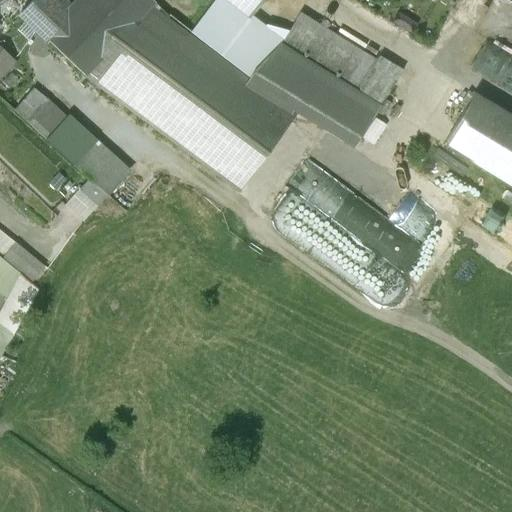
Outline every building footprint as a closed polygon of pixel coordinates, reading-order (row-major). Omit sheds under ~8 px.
[(32,0),(20,14),(48,42),(71,18),(51,0),(32,0)] [(86,78),(235,190),(292,115),(247,80),(188,36),(155,13),(158,9),(148,0),(87,0),(71,18),(48,42),(86,78)] [(281,43),(248,19),(224,0),(212,0),(188,36),(247,80),(281,43)] [(224,0),(248,19),(262,0),(224,0)] [(281,43),(380,105),(402,70),(379,56),(376,61),(300,13),(281,43)] [(292,115),(351,152),(380,105),(281,43),(247,80),(292,115)] [(0,47),(0,75),(14,61),(0,47)] [(511,114),(475,92),(444,144),(511,184),(511,114)] [(34,96),(18,114),(88,179),(106,196),(107,196),(124,178),(34,96)] [(106,196),(88,179),(79,189),(97,205),(106,196)] [(84,220),(97,205),(79,189),(66,204),(84,220)] [(0,256),(1,258),(14,242),(0,231),(0,256)] [(17,245),(4,261),(32,284),(45,268),(17,245)] [(0,258),(0,291),(10,300),(0,319),(16,328),(37,289),(0,258)] [(0,358),(16,328),(0,319),(0,358)]
